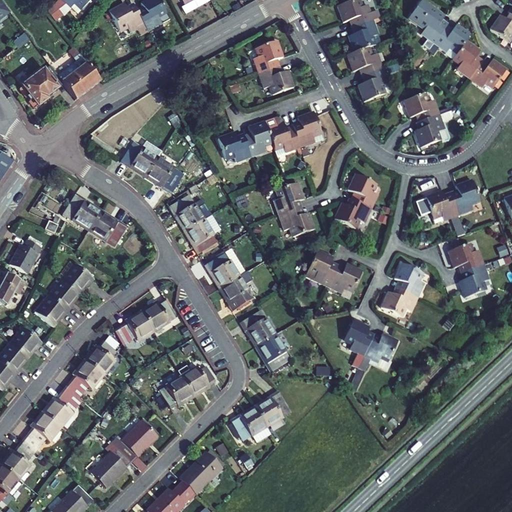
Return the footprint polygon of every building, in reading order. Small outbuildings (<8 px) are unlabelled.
[(0,0),(0,33),(16,22),(0,0)] [(61,0),(77,15),(91,0),(61,0)] [(147,32),(161,25),(158,19),(166,15),(157,0),(147,0),(140,4),(142,8),(145,14),(139,17),(147,32)] [(370,13),(367,6),(361,8),(357,0),(337,7),(343,24),(350,21),(353,20),(356,27),(372,21),(374,20),(379,18),(376,11),(370,13)] [(109,13),(119,32),(127,27),(130,33),(137,29),(141,36),(147,32),(139,17),(136,12),(135,11),(129,14),(126,9),(124,5),(109,13)] [(132,5),(126,9),(129,14),(135,11),(134,8),(132,5)] [(433,45),(443,30),(438,26),(441,21),(444,17),(430,7),(417,25),(424,30),(421,35),(433,45)] [(142,8),(136,12),(139,17),(145,14),(142,8)] [(393,24),(391,16),(385,18),(388,26),(389,25),(393,24)] [(511,18),(509,23),(505,21),(500,17),(490,31),(507,44),(511,37),(511,18)] [(372,21),(356,27),(358,34),(354,35),(348,37),(354,54),(367,49),(381,44),(374,25),(372,21)] [(443,30),(446,27),(447,25),(441,21),(438,26),(443,30)] [(389,25),(394,39),(398,37),(393,24),(389,25)] [(446,54),(449,48),(457,54),(465,42),(470,36),(456,26),(452,31),(449,35),(443,30),(433,45),(446,54)] [(258,75),(275,69),(272,62),(276,61),(282,59),(276,42),(256,50),(259,58),(253,60),(258,75)] [(456,71),(469,80),(479,66),(473,61),(476,58),(480,52),(465,42),(457,54),(453,60),(460,65),(456,71)] [(63,85),(75,101),(100,82),(74,48),(68,52),(75,62),(73,63),(73,64),(57,77),(61,83),(63,85)] [(353,73),(359,71),(363,69),(365,76),(382,70),(376,55),(370,58),(367,49),(354,54),(347,56),(353,73)] [(491,61),(487,66),(485,70),(479,66),(469,80),(481,89),(485,84),(493,89),(500,79),(505,72),(505,71),(491,61)] [(50,95),(63,85),(61,83),(57,77),(49,66),(21,87),(22,88),(19,90),(34,110),(36,107),(37,108),(47,101),(47,100),(45,98),(50,95)] [(264,90),(270,87),(273,96),(293,89),(287,72),(281,75),(277,76),(275,69),(258,75),(264,90)] [(357,86),(363,103),(384,96),(381,87),(387,85),(382,70),(365,76),(367,83),(364,84),(357,86)] [(505,72),(500,79),(503,81),(508,74),(505,72)] [(381,87),(384,96),(390,93),(387,85),(381,87)] [(433,101),(427,104),(424,95),(403,103),(409,119),(416,117),(419,115),(422,122),(438,116),(433,101)] [(414,132),(420,149),(440,142),(441,144),(447,142),(449,139),(443,123),(451,120),(452,117),(450,112),(438,116),(422,122),(424,129),(418,131),(414,132)] [(294,132),(300,148),(323,140),(314,113),(297,119),(299,123),(301,129),(294,132)] [(300,148),(294,132),(287,134),(286,130),(284,124),(283,124),(283,123),(282,122),(282,121),(281,121),(281,120),(280,120),(279,120),(278,119),(277,119),(276,119),(275,119),(274,120),(264,123),(267,130),(272,144),(276,157),(300,148)] [(422,122),(418,123),(416,124),(418,131),(424,129),(422,122)] [(248,129),(250,135),(252,139),(245,142),(251,158),(265,153),(263,147),(272,144),(267,130),(264,123),(248,129)] [(292,126),(293,128),(294,132),(301,129),(299,123),(292,126)] [(251,158),(245,142),(238,144),(236,138),(234,134),(218,140),(225,160),(234,157),(236,164),(251,158)] [(245,142),(244,138),(243,136),(236,138),(238,144),(245,142)] [(136,171),(146,177),(157,159),(161,153),(146,144),(143,150),(133,143),(120,164),(134,173),(136,171)] [(0,181),(13,162),(1,154),(0,154),(0,181)] [(155,186),(170,195),(183,175),(157,159),(146,177),(156,184),(155,186)] [(146,177),(136,171),(134,173),(144,180),(146,177)] [(354,203),(370,210),(377,196),(371,193),(375,185),(355,176),(348,191),(353,194),(357,196),(354,203)] [(156,184),(146,177),(144,180),(155,186),(156,184)] [(458,216),(472,211),(470,205),(479,202),(471,181),(455,187),(457,192),(459,197),(452,200),(458,216)] [(279,217),(295,211),(292,204),(298,202),(303,201),(297,184),(276,192),(279,201),(273,203),(279,217)] [(441,192),(425,198),(432,219),(441,216),(443,222),(458,216),(452,200),(445,202),(443,197),(441,192)] [(450,194),(452,200),(459,197),(457,192),(450,194)] [(445,202),(452,200),(450,194),(443,197),(445,202)] [(62,215),(65,217),(69,219),(89,232),(100,214),(90,207),(92,205),(75,195),(62,215)] [(511,196),(503,200),(511,224),(511,196)] [(189,197),(169,210),(177,223),(179,222),(185,232),(204,221),(199,213),(204,209),(200,202),(194,205),(189,197)] [(349,200),(346,207),(351,209),(354,203),(351,201),(349,200)] [(301,209),(298,202),(292,204),(295,211),(301,209)] [(334,221),(354,230),(358,221),(364,224),(370,210),(354,203),(351,209),(346,207),(342,205),(334,221)] [(90,207),(100,214),(102,212),(92,205),(90,207)] [(303,216),(301,209),(295,211),(297,218),(303,216)] [(284,242),(314,231),(308,215),(303,216),(297,218),(295,211),(279,217),(284,232),(281,233),(284,242)] [(100,214),(111,220),(112,218),(102,212),(100,214)] [(111,220),(100,214),(89,232),(114,248),(121,238),(127,228),(112,218),(111,220)] [(441,216),(432,219),(435,225),(443,222),(441,216)] [(210,217),(205,220),(208,225),(213,222),(210,217)] [(214,236),(204,221),(185,232),(191,242),(190,243),(197,255),(202,253),(216,244),(212,237),(214,236)] [(54,236),(57,226),(56,226),(52,224),(48,222),(44,232),(54,236)] [(185,232),(179,222),(177,223),(183,233),(185,232)] [(127,228),(121,238),(123,239),(129,229),(127,228)] [(183,233),(190,243),(191,242),(185,232),(183,233)] [(121,238),(114,248),(116,250),(123,239),(121,238)] [(20,246),(9,266),(26,276),(41,250),(27,242),(23,248),(20,246)] [(202,254),(217,245),(216,244),(202,253),(202,254)] [(466,272),(483,266),(478,252),(472,254),(468,245),(448,253),(454,269),(458,268),(464,265),(466,272)] [(246,274),(231,250),(225,255),(239,278),(246,274)] [(223,252),(205,264),(206,265),(224,254),(223,252)] [(327,288),(335,272),(328,269),(331,263),(333,259),(317,252),(308,271),(316,276),(313,281),(327,288)] [(204,267),(212,280),(214,279),(220,289),(239,278),(225,255),(225,254),(224,254),(206,265),(204,267)] [(338,266),(331,263),(328,269),(335,272),(336,268),(338,266)] [(401,291),(417,298),(423,284),(418,281),(422,273),(402,264),(394,280),(398,282),(404,285),(401,291)] [(63,319),(73,306),(71,305),(86,286),(88,288),(94,281),(74,265),(69,272),(71,273),(55,292),(54,290),(43,304),(45,305),(37,315),(53,327),(60,318),(63,319)] [(342,295),(344,288),(353,292),(362,273),(346,265),(343,271),(341,275),(335,272),(327,288),(342,295)] [(458,268),(461,274),(466,272),(464,265),(458,268)] [(459,283),(465,299),(485,292),(482,283),(488,281),(483,266),(466,272),(469,279),(463,281),(459,283)] [(461,274),(463,281),(469,279),(466,272),(461,274)] [(239,278),(220,289),(227,299),(225,301),(232,313),(237,310),(251,301),(253,300),(244,286),(252,281),(247,273),(246,274),(239,278)] [(0,304),(6,307),(13,293),(19,296),(24,286),(6,276),(0,287),(0,304)] [(220,289),(214,279),(212,280),(218,291),(220,289)] [(398,282),(395,288),(401,291),(404,285),(398,282)] [(398,298),(401,291),(395,288),(392,295),(398,298)] [(218,291),(225,301),(227,299),(220,289),(218,291)] [(410,312),(417,298),(401,291),(398,298),(392,295),(388,293),(381,309),(401,318),(405,310),(410,312)] [(165,301),(171,311),(173,311),(166,299),(165,301)] [(152,307),(142,314),(153,332),(176,318),(174,316),(171,311),(165,301),(164,300),(158,304),(157,302),(151,305),(152,307)] [(238,311),(252,302),(251,301),(237,310),(238,311)] [(151,305),(141,312),(142,314),(152,307),(151,305)] [(250,337),(256,348),(275,336),(260,311),(239,324),(248,339),(250,337)] [(141,312),(130,318),(132,320),(142,314),(141,312)] [(135,339),(137,342),(153,332),(142,314),(132,320),(130,318),(125,321),(126,324),(113,331),(122,346),(135,339)] [(363,357),(371,341),(364,338),(367,333),(369,329),(353,321),(340,349),(355,357),(351,366),(358,369),(363,357)] [(11,383),(21,370),(20,368),(34,350),(37,351),(42,345),(23,329),(17,336),(19,337),(4,356),(2,354),(0,356),(0,390),(1,391),(9,382),(11,383)] [(367,333),(364,338),(371,341),(374,336),(367,333)] [(389,362),(398,342),(382,335),(380,339),(377,344),(371,341),(363,357),(358,369),(364,372),(368,363),(370,360),(377,364),(380,358),(389,362)] [(275,336),(256,348),(263,358),(261,359),(270,374),(290,361),(275,336)] [(371,341),(377,344),(380,339),(374,336),(371,341)] [(104,343),(114,351),(119,345),(109,337),(104,343)] [(248,339),(255,349),(256,348),(250,337),(248,339)] [(103,376),(114,361),(111,359),(116,353),(114,351),(104,343),(102,341),(97,348),(95,346),(91,351),(93,353),(85,362),(103,376)] [(263,358),(256,348),(255,349),(261,359),(263,358)] [(85,362),(93,353),(91,351),(84,361),(85,362)] [(377,364),(370,360),(368,363),(387,372),(392,363),(389,362),(380,358),(377,364)] [(78,372),(85,362),(84,361),(76,370),(78,372)] [(64,389),(78,399),(88,388),(91,390),(103,376),(85,362),(78,372),(76,370),(72,375),(74,377),(64,389)] [(197,368),(181,378),(192,397),(203,391),(204,393),(210,389),(208,387),(215,383),(206,368),(199,372),(197,368)] [(358,369),(349,389),(354,391),(364,372),(358,369)] [(177,408),(183,405),(182,403),(192,397),(181,378),(165,387),(167,391),(160,395),(170,410),(176,406),(177,408)] [(61,428),(82,402),(78,399),(64,389),(55,400),(53,399),(49,404),(51,405),(43,415),(61,428)] [(203,391),(192,397),(194,399),(204,393),(203,391)] [(265,403),(255,409),(266,427),(290,413),(278,392),(264,401),(265,403)] [(183,405),(194,399),(192,397),(182,403),(183,405)] [(264,401),(254,407),(255,409),(265,403),(264,401)] [(43,415),(51,405),(49,404),(42,413),(43,415)] [(254,407),(243,413),(245,415),(255,409),(254,407)] [(243,413),(229,422),(242,442),(266,427),(255,409),(245,415),(243,413)] [(42,413),(34,423),(36,424),(43,415),(42,413)] [(32,429),(22,441),(36,452),(46,441),(49,443),(61,428),(43,415),(36,424),(34,423),(30,428),(32,429)] [(129,462),(134,456),(135,457),(156,437),(140,421),(120,441),(115,437),(110,443),(129,462)] [(27,463),(36,452),(22,441),(13,452),(11,451),(7,456),(9,457),(2,467),(18,480),(30,466),(27,463)] [(109,452),(88,473),(104,489),(125,468),(124,467),(129,462),(110,443),(109,442),(106,445),(109,448),(108,448),(111,450),(109,452)] [(182,482),(194,495),(195,496),(222,469),(221,468),(207,454),(206,453),(200,459),(201,460),(191,469),(190,468),(179,480),(182,482)] [(207,454),(221,468),(222,467),(208,453),(207,454)] [(0,465),(2,467),(9,457),(7,456),(0,464),(0,465)] [(0,499),(2,501),(18,480),(2,467),(0,468),(0,499)] [(182,482),(171,493),(169,490),(146,511),(176,511),(191,498),(194,495),(182,482)] [(78,485),(51,511),(82,511),(94,501),(78,485)]
